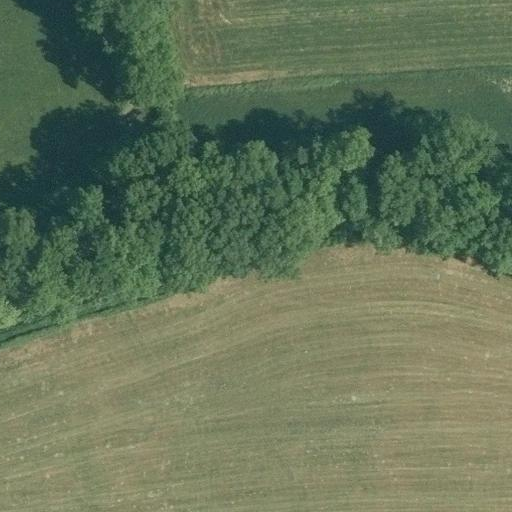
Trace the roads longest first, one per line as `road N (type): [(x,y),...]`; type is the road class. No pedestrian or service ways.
road 1 (unclassified): [(511,216),(390,192),(224,208)]
road 2 (unclassified): [(0,276),(224,208)]
road 3 (track): [(172,221),(129,0)]
